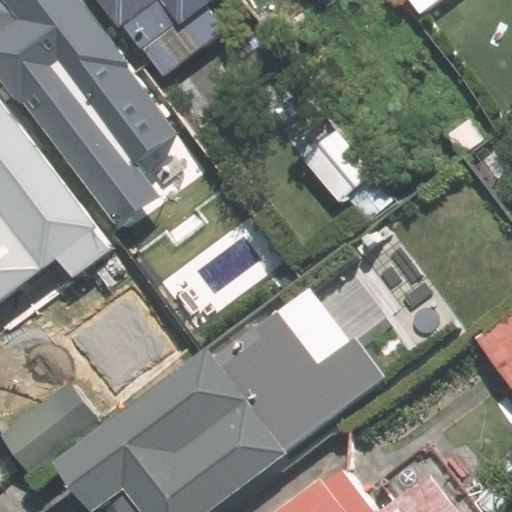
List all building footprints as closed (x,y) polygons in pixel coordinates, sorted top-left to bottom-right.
[(0,0),(0,31),(5,39),(0,42),(0,53),(52,127),(95,97),(111,121),(160,87),(99,0),(0,0)] [(119,0),(173,74),(240,26),(225,5),(231,0),(119,0)] [(416,0),(424,11),(439,0),(416,0)] [(0,307),(41,278),(49,289),(78,269),(112,316),(152,288),(0,76),(0,307)] [(340,125),(308,155),(368,221),(401,191),(340,125)] [(226,338),(80,445),(50,403),(6,435),(35,473),(69,448),(110,504),(138,483),(159,511),(212,511),(401,373),(379,343),(403,325),(425,356),(469,323),(398,227),(233,348),(226,338)] [(511,325),(490,343),(511,371),(511,325)] [(344,476),(332,461),(268,511),(485,511),(447,464),(389,510),(355,467),(344,476)]
